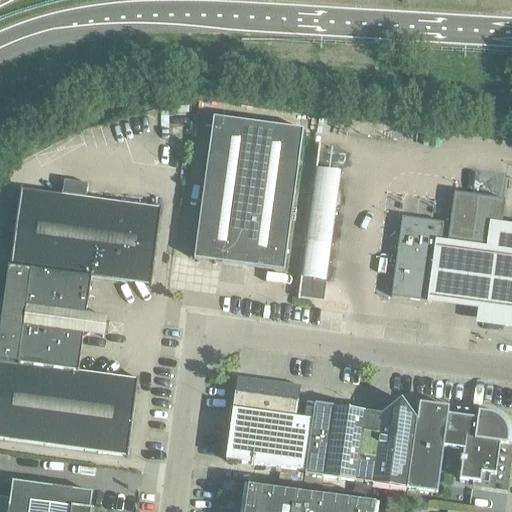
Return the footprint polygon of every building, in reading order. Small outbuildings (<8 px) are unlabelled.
[(195,260),(284,272),(303,131),(214,119),(195,260)] [(88,185),(64,182),(63,194),(86,198),(88,185)] [(0,441),(128,459),(132,428),(135,411),(139,381),(79,373),(83,340),(91,334),(102,335),(104,321),(93,320),(87,312),(92,279),(151,287),(153,273),(156,257),(158,238),(162,209),(21,189),(11,268),(8,267),(0,329),(0,441)] [(499,247),(505,202),(505,201),(504,201),(460,195),(455,194),(454,195),(453,201),(455,201),(450,235),(449,234),(448,241),(449,242),(498,248),(499,248),(499,247)] [(443,224),(403,219),(402,220),(395,273),(392,297),(393,299),(432,304),(433,304),(434,303),(434,300),(433,299),(440,248),(441,248),(444,225),(444,224),(443,224)] [(511,333),(511,231),(484,228),(480,252),(429,246),(422,306),(471,312),(469,328),(511,333)] [(300,299),(324,302),(327,278),(303,275),(300,299)] [(237,379),(233,411),(296,420),(301,388),(237,379)] [(382,417),(366,415),(356,483),(407,491),(417,421),(408,420),(410,412),(401,402),(382,417)] [(501,444),(508,445),(508,440),(508,431),(504,423),(497,417),(488,414),(479,413),(478,420),(448,416),(449,409),(420,405),(417,422),(417,421),(407,491),(438,495),(444,448),(464,451),(463,458),(461,458),(460,462),(462,463),(460,481),(481,483),(482,474),(496,476),(501,444)] [(366,415),(315,407),(306,474),(304,489),(321,491),(322,479),(356,483),(366,415)] [(312,422),(296,420),(233,411),(226,463),(280,470),(305,473),(312,422)] [(280,470),(278,486),(301,489),(302,488),(304,489),(306,474),(305,473),(280,470)] [(234,484),(223,482),(221,493),(232,495),(234,484)] [(0,511),(90,511),(92,495),(13,484),(11,501),(0,499),(0,511)] [(241,511),(378,511),(379,505),(244,487),(241,511)]
